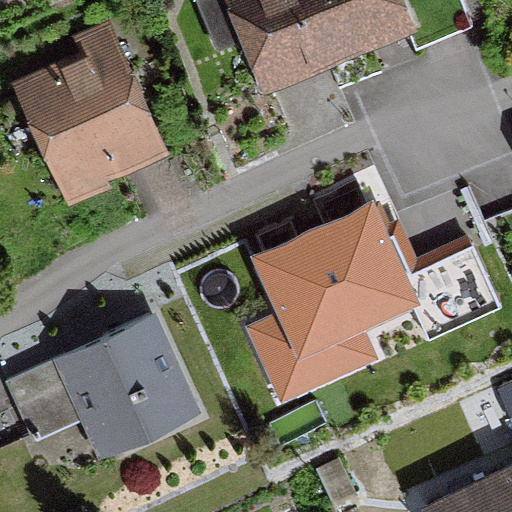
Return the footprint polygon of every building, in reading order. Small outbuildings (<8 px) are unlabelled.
[(193,0),(213,48),(243,35),(261,78),(332,49),(310,0),(193,0)] [(310,0),(332,49),(400,20),(411,48),(467,24),(457,0),(310,0)] [(113,154),(123,160),(140,153),(141,141),(146,139),(106,51),(109,50),(99,28),(73,40),(82,58),(22,85),(64,176),(113,154)] [(274,311),(245,324),(282,402),(495,304),(466,240),(419,261),(402,225),(389,231),(375,202),(250,260),(274,311)] [(57,355),(2,380),(14,407),(69,382),(83,414),(97,408),(115,447),(189,413),(144,314),(56,354),(57,355)] [(511,424),(511,380),(496,388),(511,425),(511,424)] [(348,492),(332,459),(311,470),(327,503),(348,492)] [(511,511),(511,465),(423,508),(424,511),(511,511)]
